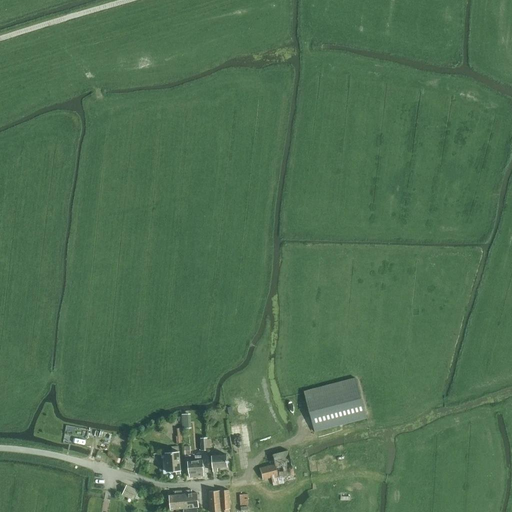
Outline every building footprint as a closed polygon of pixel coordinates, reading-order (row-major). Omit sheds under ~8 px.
[(314,433),(366,419),(355,379),(303,393),(314,433)] [(189,414),(182,415),(183,429),(190,428),(189,414)] [(275,465),(260,469),(263,481),(271,478),(273,486),(285,483),(283,477),(295,474),(294,473),(288,451),(273,455),(275,465)] [(181,474),(181,471),(179,452),(165,453),(167,473),(176,472),(177,475),(181,474)] [(213,468),(228,467),(227,455),(212,456),(213,468)] [(190,478),(204,477),(203,460),(188,462),(190,478)] [(315,465),(318,478),(325,476),(322,464),(315,465)] [(217,469),(209,470),(210,478),(218,477),(217,469)] [(133,501),(138,492),(126,486),(122,495),(133,501)] [(228,511),(228,510),(230,510),(229,490),(209,492),(210,511),(228,511)] [(170,511),(185,509),(183,491),(175,492),(175,496),(169,496),(170,511)] [(191,491),(183,491),(185,509),(199,508),(198,493),(192,494),(191,491)] [(248,495),(240,495),(241,506),(249,505),(248,495)]
